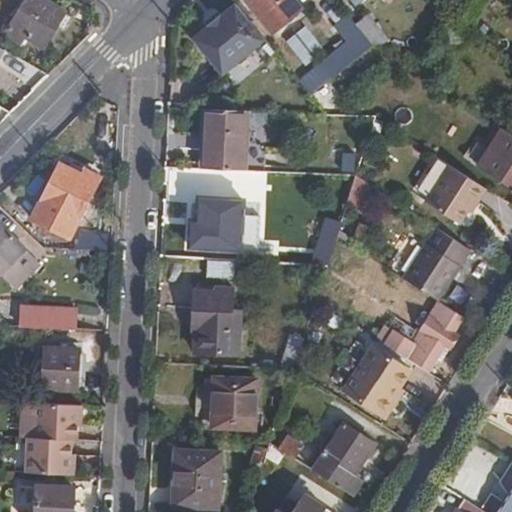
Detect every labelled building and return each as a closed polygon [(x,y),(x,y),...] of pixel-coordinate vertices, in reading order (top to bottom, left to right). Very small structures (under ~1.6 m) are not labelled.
[(6,8),(0,17),(0,31),(17,41),(22,33),(48,48),(61,27),(68,31),(75,19),(41,0),(31,0),(22,16),(6,8)] [(303,9),(295,0),(249,0),(275,32),(303,9)] [(267,41),(238,5),(223,18),(210,28),(195,40),(225,76),(267,41)] [(391,40),(370,13),(357,24),(374,46),(379,49),(391,40)] [(210,28),(223,18),(220,14),(206,24),(210,28)] [(329,83),(374,46),(357,24),(351,16),(336,28),(347,43),(301,82),(313,97),(329,83)] [(305,24),(284,39),(303,65),(324,49),(305,24)] [(328,116),(339,107),(337,105),(340,102),(332,93),(335,90),(329,83),(313,97),(328,116)] [(251,111),(212,109),(209,169),(248,171),(251,111)] [(511,134),(503,129),(477,168),(511,190),(511,134)] [(353,155),(342,155),(341,171),(352,171),(353,155)] [(450,168),(434,157),(414,189),(420,193),(418,200),(425,204),(450,168)] [(450,168),(425,204),(460,226),(475,203),(478,205),(486,191),(450,168)] [(85,181),(63,170),(33,226),(70,245),(103,183),(87,175),(85,181)] [(365,211),(372,188),(357,178),(351,196),(348,206),(365,211)] [(253,247),(254,200),(204,196),(202,245),(253,247)] [(339,234),(343,220),(330,215),(316,265),(329,266),(338,236),(339,234)] [(25,255),(0,230),(0,279),(1,279),(15,293),(39,269),(25,255)] [(470,252),(437,230),(406,279),(439,301),(470,252)] [(80,243),(80,257),(107,258),(107,243),(80,243)] [(238,260),(210,259),(209,274),(238,275),(238,260)] [(196,331),(200,331),(233,333),(234,312),(235,292),(198,291),(196,331)] [(13,327),(22,306),(17,300),(1,317),(13,327)] [(427,371),(444,345),(448,348),(459,333),(454,330),(463,317),(447,306),(419,347),(386,326),(377,339),(380,341),(393,349),(427,371)] [(199,354),(226,356),(227,351),(243,352),(245,313),(234,312),(233,333),(200,331),(199,354)] [(22,335),(76,337),(77,319),(22,317),(22,335)] [(293,334),(282,367),(296,367),(306,337),(293,334)] [(350,387),(378,347),(361,337),(335,376),(350,387)] [(414,371),(378,347),(350,387),(348,391),(384,416),(414,371)] [(81,355),(47,353),(45,391),(79,394),(81,355)] [(216,426),(218,378),(208,377),(206,426),(216,426)] [(259,379),(218,378),(216,426),(258,428),(259,379)] [(40,443),(40,408),(23,407),(20,443),(28,444),(40,443)] [(78,445),(80,410),(40,408),(40,443),(72,445),(78,445)] [(318,470),(353,494),(363,479),(356,473),(377,443),(348,424),(318,470)] [(289,435),(281,446),(299,458),(306,446),(289,435)] [(273,441),(272,442),(267,458),(297,476),(307,463),(299,458),(281,446),(273,441)] [(28,444),(27,477),(71,480),(72,445),(40,443),(28,444)] [(224,452),(179,451),(177,505),(221,506),(224,452)] [(76,511),(77,492),(41,491),(41,492),(24,491),(23,511),(76,511)] [(281,511),(280,511),(324,511),(327,508),(302,492),(290,511),(281,511)] [(511,511),(511,495),(501,511),(511,511)] [(457,511),(489,511),(467,497),(457,511)]
